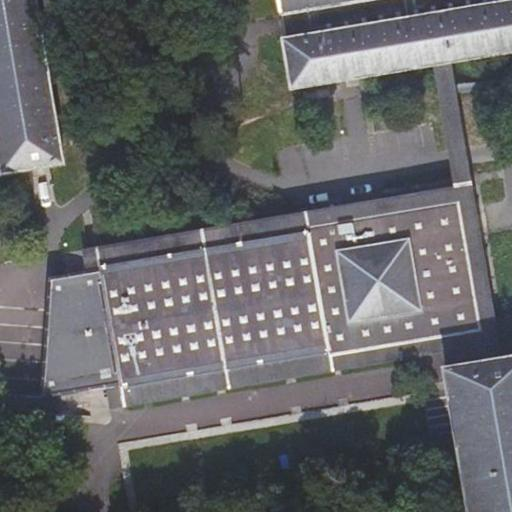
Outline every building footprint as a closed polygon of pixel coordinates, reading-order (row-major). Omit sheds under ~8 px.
[(36,0),(0,0),(0,172),(1,177),(65,163),(36,0)] [(511,0),(279,0),(294,87),(433,64),(452,60),(511,50),(511,0)] [(472,183),(452,60),(433,64),(454,186),(472,183)] [(445,351),(499,341),(472,183),(454,186),(98,246),(100,268),(120,384),(123,405),(445,351)] [(83,248),(87,270),(100,268),(98,246),(83,248)] [(107,387),(120,384),(100,268),(87,270),(52,277),(42,397),(107,387)] [(445,351),(448,368),(502,359),(499,341),(445,351)] [(511,511),(511,357),(502,359),(448,368),(471,511),(511,511)] [(123,405),(120,384),(107,387),(110,407),(123,405)]
